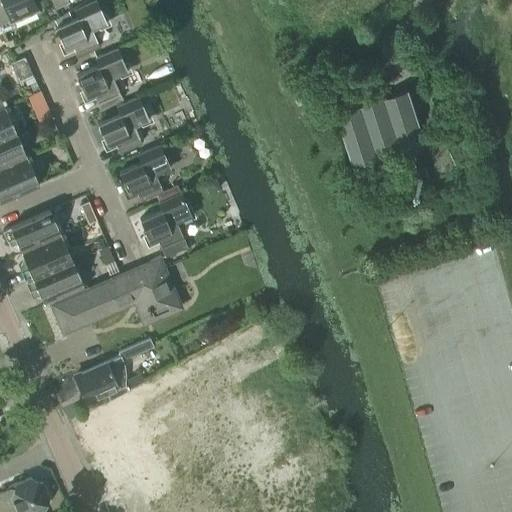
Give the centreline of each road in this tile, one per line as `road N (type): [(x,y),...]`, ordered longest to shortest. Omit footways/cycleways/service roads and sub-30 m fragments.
road 1 (residential): [(59,445),(0,309)]
road 2 (residential): [(90,176),(41,65)]
